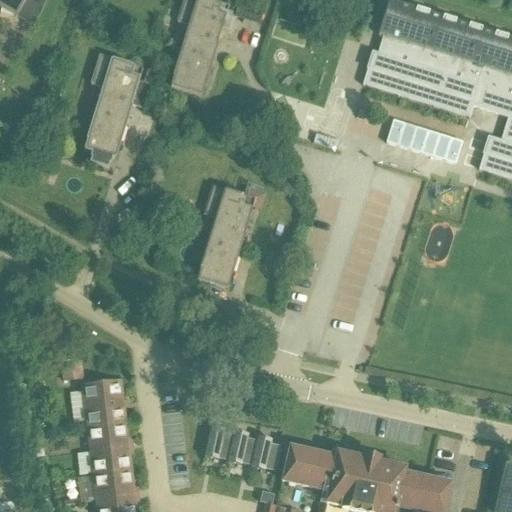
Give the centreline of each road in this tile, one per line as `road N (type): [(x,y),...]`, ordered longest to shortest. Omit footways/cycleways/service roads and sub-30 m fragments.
road 1 (residential): [(511,433),(153,345)]
road 2 (residential): [(153,345),(0,258)]
road 3 (residential): [(160,511),(146,362),(153,345)]
